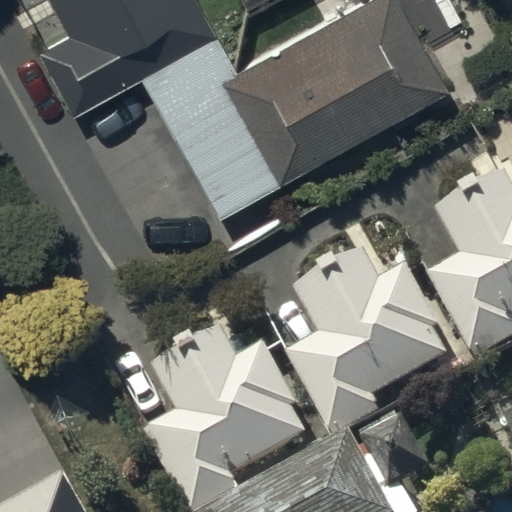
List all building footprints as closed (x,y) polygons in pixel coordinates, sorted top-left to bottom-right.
[(198,0),(55,0),(66,19),(36,36),(69,96),(137,58),(216,199),(446,71),(434,49),(471,28),(455,0),(327,0),(229,55),(198,0)] [(466,265),(435,282),(476,360),(511,341),(511,324),(511,323),(511,191),(507,182),(440,217),(466,265)] [(326,344),(295,360),(336,439),(379,416),(372,402),(444,364),(430,337),(438,333),(407,275),(382,289),(367,261),(300,296),(326,344)] [(184,420),(153,436),(193,511),(200,511),(237,493),(230,478),(302,440),(288,413),(295,409),(265,352),(240,365),(225,337),(159,372),(184,420)] [(383,511),(347,446),(225,511),(383,511)] [(80,511),(66,486),(19,511),(80,511)]
